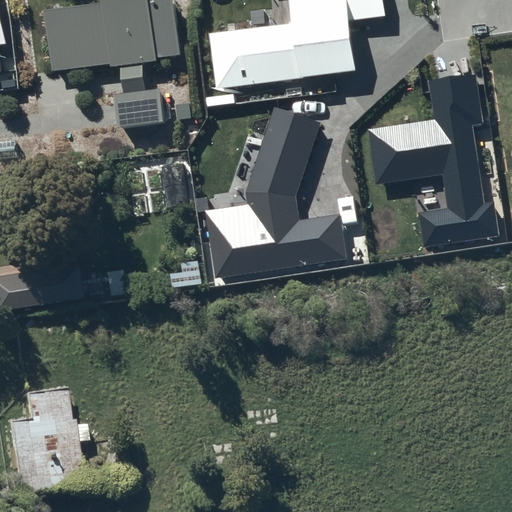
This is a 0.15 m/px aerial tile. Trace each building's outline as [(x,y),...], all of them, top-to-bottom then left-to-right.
[(106,15),(48,22),(56,80),(114,73),(114,78),(124,77),(126,93),(114,95),(117,128),(163,122),(159,89),(147,90),(145,72),(161,70),(160,66),(183,64),(176,5),(152,8),(151,0),(105,6),(106,15)] [(288,0),(290,23),(208,34),(215,89),(356,71),(349,20),(387,16),(384,0),(288,0)] [(511,61),(509,60),(491,89),(511,101),(511,61)] [(418,213),(424,247),(499,235),(493,201),(484,202),(472,125),(482,123),(476,76),(429,83),(434,119),(367,129),(376,184),(443,175),(447,208),(418,213)] [(205,211),(215,279),(347,259),(340,215),(299,221),(295,197),(321,123),(274,107),(245,191),(248,204),(205,211)] [(30,423),(10,426),(21,497),(84,488),(78,443),(89,441),(87,421),(72,424),(67,389),(26,394),(30,423)]
